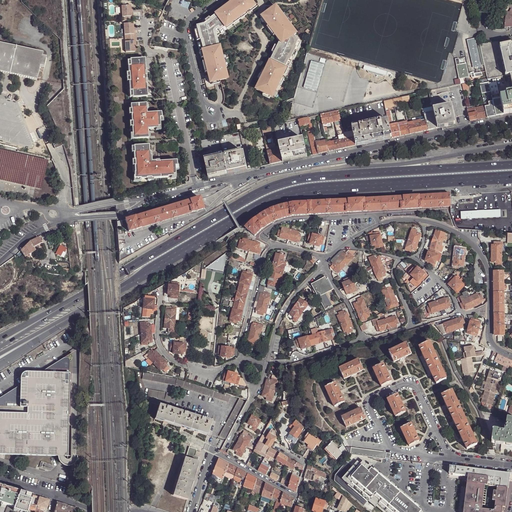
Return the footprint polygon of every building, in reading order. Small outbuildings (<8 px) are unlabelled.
[(254,5),(250,0),(234,0),(230,4),(216,15),(215,15),(210,19),(208,17),(202,22),(204,24),(197,26),(202,49),(200,50),(209,84),(227,79),(225,72),(226,72),(226,68),(224,68),(216,35),(254,5)] [(130,6),(121,6),(122,21),(134,20),(134,16),(133,16),(132,12),(131,12),(130,6)] [(270,97),(274,91),(275,91),(281,78),(282,79),(286,69),(285,68),(289,60),(290,61),(291,58),(292,58),(295,52),(294,51),(296,48),(295,47),(298,41),(296,40),(293,37),(296,35),(282,16),(284,15),(281,12),(280,13),(276,9),(278,7),(277,6),(262,17),(282,43),(281,45),(279,44),(271,61),(270,60),(266,67),(265,67),(263,70),(265,71),(255,90),(264,94),(263,96),(265,97),(266,95),(270,97)] [(133,23),(124,24),(126,53),(135,52),(134,45),(136,45),(136,41),(137,41),(136,34),(135,34),(135,30),(133,30),(133,23)] [(475,40),(469,41),(475,67),(480,66),(475,40)] [(485,64),(488,79),(496,78),(504,76),(507,75),(500,45),(499,40),(481,44),(479,44),(483,65),(485,64)] [(511,42),(500,45),(507,75),(511,74),(511,42)] [(42,57),(43,53),(0,43),(0,71),(37,80),(40,66),(44,67),(46,58),(42,57)] [(460,66),(459,64),(458,58),(455,58),(459,78),(459,83),(464,82),(463,77),(468,76),(467,74),(465,65),(460,66)] [(130,82),(129,82),(129,91),(132,91),(132,98),(147,97),(146,84),(145,84),(145,80),(146,79),(146,76),(145,76),(144,71),(145,71),(144,59),(130,60),(130,66),(128,67),(128,73),(129,73),(130,82)] [(323,66),(310,63),(303,89),(316,93),(323,66)] [(390,73),(364,66),(363,70),(367,71),(368,73),(381,77),(383,76),(387,77),(387,75),(389,76),(391,78),(393,76),(390,73)] [(501,97),(501,98),(505,114),(511,112),(511,74),(511,76),(511,92),(508,93),(507,94),(508,95),(501,97)] [(496,78),(488,79),(491,91),(499,89),(496,78)] [(499,89),(491,91),(493,101),(501,98),(501,97),(499,89)] [(440,94),(439,90),(429,92),(430,95),(433,109),(454,105),(451,90),(446,92),(440,94)] [(393,103),(394,107),(403,104),(402,101),(402,98),(402,97),(393,100),(393,103)] [(493,101),(494,105),(496,116),(505,114),(501,98),(493,101)] [(393,100),(384,101),(386,109),(394,107),(393,103),(393,100)] [(485,107),(488,118),(496,116),(494,105),(493,101),(489,102),(489,106),(485,106),(485,107)] [(130,110),(131,110),(132,115),(130,115),(131,122),(132,122),(133,127),(132,127),(132,135),(133,139),(148,138),(147,127),(158,126),(158,124),(160,124),(159,117),(162,117),(160,112),(146,114),(145,104),(130,105),(130,110)] [(434,112),(438,128),(449,126),(453,125),(458,124),(458,119),(454,105),(433,109),(434,112)] [(477,113),(478,120),(488,118),(485,107),(477,108),(476,109),(477,113)] [(338,111),(321,115),(321,118),(323,125),(335,122),(341,120),(338,111)] [(426,122),(428,130),(438,128),(434,112),(425,114),(426,119),(426,122)] [(471,122),(478,120),(477,113),(469,115),(471,122)] [(299,120),(300,126),(310,124),(308,118),(299,120)] [(341,120),(335,122),(339,141),(345,139),(344,133),(341,120)] [(389,121),(352,129),(353,130),(356,145),(393,137),(391,129),(390,126),(389,122),(389,121)] [(408,126),(410,134),(428,130),(426,122),(416,124),(412,125),(408,126)] [(399,127),(401,136),(410,134),(408,126),(399,127)] [(391,129),(393,137),(393,138),(401,136),(399,127),(391,129)] [(345,139),(347,148),(356,146),(356,145),(353,130),(352,131),(352,132),(344,133),(345,139)] [(314,155),(319,154),(316,143),(316,141),(313,131),(310,131),(309,132),(314,155)] [(327,141),(329,152),(339,150),(347,148),(345,139),(339,141),(338,141),(337,139),(336,140),(335,138),(332,140),(332,142),(331,142),(330,141),(327,141)] [(279,145),(280,149),(283,162),(308,156),(303,139),(279,144),(279,145)] [(316,143),(319,154),(329,152),(327,141),(327,140),(318,143),(316,143)] [(266,145),(271,164),(283,162),(280,149),(275,150),(274,146),(274,144),(266,145)] [(133,153),(134,160),(135,160),(135,166),(134,166),(135,173),(134,173),(134,179),(141,178),(141,179),(147,179),(147,178),(151,178),(167,177),(167,176),(173,176),(172,167),(175,167),(174,161),(159,162),(155,162),(155,161),(151,161),(151,156),(150,156),(150,152),(148,152),(148,145),(134,146),(134,153),(133,153)] [(228,173),(248,169),(244,148),(223,153),(228,173)] [(0,149),(0,152),(47,163),(48,161),(0,149)] [(0,181),(29,188),(29,186),(42,189),(45,175),(47,163),(0,152),(0,181)] [(209,177),(228,173),(223,153),(204,157),(209,177)] [(3,191),(6,192),(23,196),(24,194),(26,194),(28,195),(29,188),(0,181),(0,188),(4,189),(3,191)] [(450,206),(450,200),(450,194),(406,197),(293,204),(286,205),(280,206),(271,209),(266,212),(261,215),(252,221),(249,225),(245,228),(255,237),(259,232),(264,228),(269,225),(274,222),(280,220),(285,218),(292,217),(299,216),(450,206)] [(199,197),(126,220),(125,220),(129,232),(203,209),(199,197)] [(462,218),(500,216),(500,209),(462,211),(462,218)] [(296,242),(296,241),(299,242),(300,237),(297,236),(298,232),(282,228),(281,232),(278,231),(277,236),(280,237),(296,242)] [(405,249),(410,251),(411,248),(415,249),(420,234),(416,233),(416,231),(412,229),(405,249)] [(443,246),(441,246),(443,239),(445,240),(446,237),(444,237),(445,234),(436,230),(430,248),(432,249),(432,250),(431,253),(428,252),(425,262),(427,263),(427,265),(434,268),(434,265),(435,265),(436,260),(438,255),(439,252),(441,253),(443,246)] [(379,232),(373,234),(372,232),(370,235),(370,237),(366,237),(367,241),(371,240),(372,246),(375,246),(375,248),(383,247),(382,244),(380,235),(379,232)] [(311,242),(310,244),(319,247),(320,244),(322,245),(324,238),(310,234),(308,241),(311,242)] [(39,236),(30,241),(34,247),(42,243),(39,236)] [(240,240),(238,248),(260,254),(261,249),(260,249),(261,248),(259,247),(260,244),(243,239),(243,240),(240,240)] [(30,241),(21,250),(25,257),(36,251),(34,247),(30,241)] [(496,265),(501,265),(501,243),(496,243),(496,245),(492,245),(491,262),(496,262),(496,265)] [(463,266),(464,258),(465,249),(460,248),(461,246),(455,245),(453,267),(458,268),(458,266),(463,266)] [(333,259),(335,261),(345,252),(343,250),(341,251),(339,253),(333,259)] [(206,268),(224,271),(227,252),(206,268)] [(345,252),(335,261),(331,266),(338,273),(353,257),(348,252),(346,253),(345,252)] [(271,271),(271,272),(282,275),(286,263),(283,262),(284,256),(276,254),(273,263),(274,263),(271,271)] [(375,255),(369,258),(378,278),(386,275),(385,273),(386,272),(379,256),(376,257),(375,255)] [(427,275),(425,274),(415,265),(409,273),(411,275),(414,278),(412,280),(418,285),(427,275)] [(511,314),(508,314),(508,304),(504,304),(504,271),(494,271),(494,336),(504,335),(504,319),(511,319),(511,314)] [(240,284),(239,288),(246,289),(247,285),(250,286),(251,282),(253,275),(253,274),(249,273),(246,272),(243,272),(243,274),(240,283),(240,284)] [(282,275),(271,272),(268,285),(276,287),(279,288),(281,281),(278,280),(279,277),(282,278),(282,279),(284,280),(285,276),(282,275)] [(247,309),(249,301),(253,287),(254,283),(256,276),(253,275),(251,282),(250,286),(247,285),(246,289),(248,290),(245,300),(243,308),(247,309)] [(454,275),(449,281),(450,282),(449,284),(455,291),(457,289),(459,291),(464,285),(467,282),(463,277),(460,280),(456,277),(455,277),(454,275)] [(326,280),(325,277),(311,284),(325,310),(332,306),(326,294),(333,290),(326,280)] [(347,295),(356,291),(355,289),(356,288),(352,279),(351,277),(344,280),(345,282),(342,283),(347,295)] [(171,286),(168,285),(168,288),(167,291),(167,295),(170,295),(169,302),(176,303),(177,296),(178,286),(178,284),(171,283),(171,286)] [(256,301),(258,302),(261,294),(263,295),(263,292),(264,287),(265,287),(260,285),(256,301)] [(386,310),(396,306),(395,304),(397,303),(391,287),(387,289),(386,286),(381,288),(388,306),(385,308),(386,310)] [(237,294),(236,299),(233,299),(233,301),(235,302),(235,304),(234,306),(241,308),(243,308),(245,300),(248,290),(246,289),(239,288),(238,292),(235,291),(235,293),(237,294)] [(487,298),(483,299),(481,294),(479,295),(478,293),(470,297),(467,291),(462,293),(464,296),(460,297),(463,303),(461,304),(463,308),(465,308),(466,310),(482,302),(483,304),(486,302),(487,301),(487,298)] [(261,294),(258,302),(256,311),(258,311),(258,314),(263,315),(264,313),(266,313),(271,294),(263,292),(263,295),(261,294)] [(142,298),(141,317),(149,318),(149,314),(152,314),(153,297),(143,296),(143,298),(142,298)] [(430,307),(428,308),(429,313),(432,312),(432,313),(448,307),(451,306),(449,301),(450,300),(448,297),(429,304),(430,307)] [(362,322),(371,318),(362,298),(357,300),(358,302),(354,304),(362,322)] [(308,305),(310,302),(307,300),(305,302),(300,299),(291,312),(289,314),(294,318),(293,320),(296,322),(308,305)] [(233,310),(232,315),(231,319),(230,322),(237,324),(237,323),(240,324),(240,322),(242,316),(243,312),(240,312),(241,308),(234,306),(233,310)] [(164,328),(168,329),(168,331),(168,334),(173,335),(174,332),(174,330),(174,327),(175,319),(176,308),(172,307),(172,310),(166,310),(164,328)] [(344,311),(337,314),(345,335),(352,332),(351,329),(353,329),(347,312),(345,313),(344,311)] [(396,316),(394,317),(377,322),(378,324),(376,325),(377,330),(380,329),(380,331),(389,329),(394,327),(397,326),(396,324),(398,323),(396,316)] [(435,327),(443,334),(463,327),(462,324),(464,323),(462,318),(460,318),(435,327)] [(467,333),(476,336),(481,320),(478,320),(478,321),(471,319),(470,321),(467,333)] [(146,325),(150,325),(151,333),(154,333),(155,325),(152,325),(151,321),(143,321),(143,323),(146,323),(146,325)] [(138,345),(147,345),(147,343),(151,342),(151,333),(150,325),(146,325),(146,323),(143,323),(140,323),(141,336),(137,337),(138,345)] [(263,325),(253,323),(248,342),(252,343),(252,345),(257,347),(263,325)] [(312,335),(311,336),(307,337),(298,340),(296,341),(298,348),(301,347),(302,350),(311,347),(310,346),(310,344),(314,343),(315,345),(332,339),(332,337),(334,336),(332,329),(312,335)] [(183,344),(182,344),(182,339),(178,338),(178,337),(176,337),(176,340),(178,340),(178,343),(174,343),(173,343),(171,343),(170,351),(173,351),(172,354),(185,355),(186,345),(183,344)] [(460,380),(462,379),(456,370),(445,340),(442,341),(454,371),(460,380)] [(424,360),(425,359),(428,365),(438,360),(429,342),(419,346),(422,353),(421,354),(424,360)] [(394,363),(400,360),(400,361),(406,358),(406,357),(412,354),(407,344),(389,352),(394,363)] [(233,356),(234,349),(234,347),(231,346),(230,348),(222,347),(219,347),(218,354),(221,354),(220,357),(230,358),(230,356),(233,356)] [(464,359),(472,358),(484,356),(483,352),(475,353),(474,346),(464,348),(465,353),(464,353),(464,359)] [(147,359),(148,358),(159,370),(161,371),(163,370),(165,373),(169,369),(167,366),(165,364),(167,363),(161,357),(155,351),(153,352),(152,350),(148,354),(145,357),(147,359)] [(511,361),(504,357),(498,354),(497,356),(495,361),(509,369),(510,367),(511,363),(511,361)] [(69,358),(68,357),(66,357),(64,358),(41,372),(27,372),(26,372),(24,373),(22,375),(21,377),(21,385),(2,397),(0,397),(0,406),(3,406),(3,413),(0,412),(0,454),(68,456),(70,373),(70,360),(69,358)] [(474,372),(472,358),(464,359),(461,359),(463,373),(464,373),(464,376),(465,377),(472,376),(471,372),(474,372)] [(358,374),(357,373),(364,370),(359,360),(339,369),(344,379),(351,376),(352,377),(358,374)] [(432,377),(433,377),(436,384),(446,379),(438,360),(428,365),(430,371),(429,371),(432,377)] [(392,382),(389,376),(390,375),(387,369),(386,370),(383,364),(373,368),(382,387),(392,382)] [(488,378),(486,383),(485,386),(484,391),(485,391),(482,403),(492,406),(496,394),(497,395),(504,371),(496,367),(494,373),(491,372),(489,379),(488,378)] [(141,379),(151,381),(152,374),(142,372),(141,379)] [(226,382),(235,385),(234,388),(237,389),(238,384),(240,378),(237,377),(238,374),(228,372),(228,375),(225,374),(223,381),(226,382)] [(175,386),(176,379),(152,374),(151,381),(175,386)] [(271,401),(277,380),(272,378),(271,381),(267,380),(263,396),(267,398),(266,400),(271,401)] [(186,382),(176,379),(175,386),(184,389),(186,382)] [(485,419),(481,411),(480,409),(462,379),(460,380),(478,410),(488,439),(491,438),(490,436),(485,419)] [(186,382),(184,389),(228,402),(230,396),(186,382)] [(340,389),(339,389),(336,382),(325,387),(335,407),(345,402),(342,395),(340,389)] [(158,391),(148,390),(147,396),(157,398),(158,391)] [(442,396),(445,402),(444,402),(447,408),(448,408),(451,414),(461,409),(452,391),(442,396)] [(406,412),(403,406),(404,406),(401,400),(400,400),(398,394),(387,399),(396,417),(406,412)] [(246,402),(240,399),(219,436),(225,439),(246,402)] [(212,421),(158,405),(154,418),(163,421),(163,422),(163,423),(167,424),(168,423),(181,426),(180,428),(185,429),(185,428),(194,431),(193,432),(198,433),(199,432),(207,435),(212,421)] [(270,411),(263,408),(258,405),(257,408),(256,408),(248,424),(253,427),(252,429),(255,431),(265,412),(269,414),(270,411)] [(360,423),(359,422),(366,419),(361,409),(341,418),(346,428),(353,425),(354,426),(360,423)] [(451,414),(453,419),(452,420),(455,426),(456,425),(458,431),(469,426),(461,409),(451,414)] [(511,419),(508,418),(507,418),(505,433),(498,432),(498,430),(494,430),(493,430),(492,431),(493,431),(492,443),(511,445),(511,419)] [(304,428),(296,422),(294,425),(293,424),(290,427),(293,430),(287,439),(290,441),(291,440),(293,441),(292,443),(294,444),(298,439),(297,438),(304,428)] [(420,442),(417,435),(415,429),(414,430),(411,424),(401,428),(409,446),(420,442)] [(458,431),(461,437),(460,437),(463,443),(464,442),(467,449),(477,445),(469,426),(458,431)] [(268,441),(266,446),(270,448),(274,442),(276,438),(272,431),(270,430),(265,439),(268,441)] [(308,446),(314,450),(318,443),(319,444),(322,440),(317,437),(316,439),(307,433),(305,437),(307,438),(304,442),(309,445),(308,446)] [(236,455),(243,459),(245,456),(243,455),(252,438),(247,435),(246,437),(242,435),(234,450),(237,453),(236,455)] [(266,446),(259,442),(255,449),(266,456),(270,448),(266,446)] [(342,453),(346,448),(344,444),(339,450),(331,443),(325,450),(337,460),(342,453)] [(197,450),(189,447),(185,458),(197,462),(199,457),(200,453),(196,452),(197,450)] [(270,448),(266,456),(265,458),(265,459),(268,460),(270,457),(276,460),(280,454),(270,448)] [(386,452),(350,448),(348,448),(346,448),(350,454),(390,459),(390,453),(386,453),(386,452)] [(266,456),(255,449),(254,452),(265,458),(266,456)] [(288,458),(280,454),(276,460),(286,466),(288,458)] [(197,462),(185,458),(184,458),(172,496),(186,500),(189,490),(190,490),(192,486),(190,485),(193,477),(194,477),(196,472),(195,472),(198,462),(197,462)] [(296,463),(288,458),(286,466),(294,470),(295,467),(296,463)] [(213,475),(223,480),(225,476),(229,465),(227,463),(222,461),(219,459),(213,475)] [(377,505),(385,511),(420,511),(421,511),(417,508),(368,466),(365,463),(357,461),(342,479),(375,508),(377,505)] [(263,463),(259,469),(258,471),(262,474),(266,476),(271,467),(263,463)] [(370,464),(368,466),(417,508),(419,506),(370,464)] [(228,473),(235,476),(238,469),(233,467),(229,465),(225,476),(226,477),(228,473)] [(327,474),(325,473),(308,465),(305,476),(303,482),(310,484),(311,483),(318,485),(321,477),(326,478),(327,474)] [(510,474),(450,466),(449,474),(463,475),(468,476),(463,511),(502,511),(503,507),(506,508),(508,488),(509,488),(510,474)] [(235,477),(246,482),(248,475),(243,472),(238,469),(235,476),(235,477)] [(277,481),(280,475),(272,471),(270,478),(272,479),(277,481)] [(212,478),(222,484),(223,480),(213,475),(212,478)] [(252,493),(253,493),(257,479),(253,477),(248,475),(246,482),(244,485),(244,487),(252,490),(252,493)] [(463,511),(468,476),(463,475),(463,479),(458,511),(463,511)] [(300,480),(292,476),(290,481),(288,488),(293,490),(297,492),(300,480)] [(234,481),(244,485),(246,482),(235,477),(234,481)] [(253,493),(252,495),(254,496),(255,492),(263,495),(266,484),(262,482),(257,479),(253,493)] [(272,497),(275,489),(270,486),(266,484),(263,495),(262,497),(271,500),(272,497)] [(0,502),(8,505),(5,511),(11,511),(13,510),(20,491),(14,490),(0,485),(0,502)] [(279,491),(275,489),(272,497),(277,500),(277,502),(273,511),(278,511),(281,504),(283,494),(279,491)] [(13,510),(21,511),(27,511),(29,510),(29,507),(33,495),(28,494),(20,491),(13,510)] [(204,499),(214,504),(217,497),(206,493),(204,499)] [(288,496),(283,494),(281,504),(292,508),(295,500),(288,496)] [(306,502),(308,496),(300,494),(298,500),(306,502)] [(348,501),(344,496),(342,500),(338,510),(344,511),(348,501)] [(36,511),(40,511),(42,507),(47,509),(50,500),(45,499),(41,498),(37,509),(36,511)] [(322,511),(326,502),(317,499),(312,511),(322,511)] [(353,505),(348,501),(344,511),(347,511),(349,509),(351,507),(353,505)] [(64,511),(67,506),(61,504),(57,503),(53,511),(64,511)]
